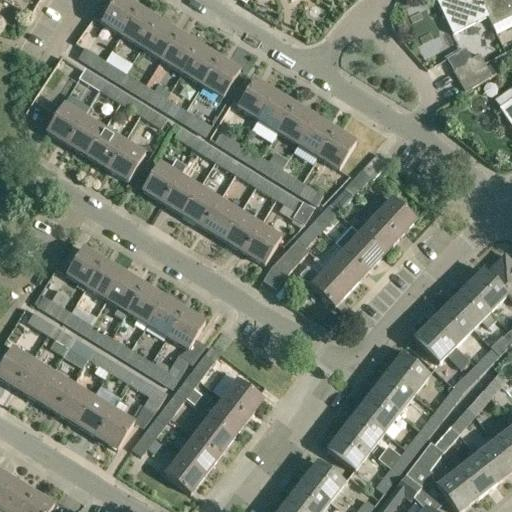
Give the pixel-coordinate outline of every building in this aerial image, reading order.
[(121,38),(138,11),(120,0),(116,0),(101,26),(121,38)] [(477,0),(441,0),(436,3),(452,36),(487,19),(488,20),(477,0)] [(511,0),(477,0),(488,20),(487,19),(491,28),(511,17),(511,0)] [(138,11),(121,38),(142,51),(159,24),(138,11)] [(159,24),(142,51),(162,64),(179,36),(159,24)] [(199,49),(179,36),(162,64),(182,76),(199,49)] [(199,49),(182,76),(203,89),(220,62),(199,49)] [(99,74),(105,65),(84,52),(78,61),(99,74)] [(459,84),(485,68),(479,58),(453,73),(459,84)] [(240,74),(220,62),(203,89),(223,102),(240,74)] [(105,65),(99,74),(119,87),(125,77),(105,65)] [(486,69),(485,68),(459,84),(465,95),(492,79),(491,79),(495,76),(490,67),(486,69)] [(158,68),(146,90),(140,99),(160,112),(166,102),(170,95),(167,93),(168,91),(163,88),(162,90),(158,87),(153,94),(149,92),(162,71),(158,68)] [(99,94),(105,85),(84,72),(78,82),(99,94)] [(125,77),(119,87),(140,99),(146,90),(125,77)] [(257,123),(274,96),(254,83),(237,110),(257,123)] [(105,85),(99,94),(119,107),(125,97),(105,85)] [(274,96),(257,123),(278,136),(294,108),(274,96)] [(125,97),(119,107),(140,119),(145,110),(125,97)] [(186,115),(166,102),(160,112),(181,124),(186,115)] [(511,102),(500,111),(511,127),(511,102)] [(66,148),(83,121),(62,108),(46,135),(66,148)] [(315,121),(294,108),(278,136),(298,148),(315,121)] [(145,110),(140,119),(160,132),(167,123),(145,110)] [(186,115),(181,124),(205,140),(211,130),(186,115)] [(103,133),(83,121),(66,148),(87,160),(103,133)] [(315,121),(298,148),(318,161),(335,134),(315,121)] [(194,153),(200,143),(175,128),(170,134),(176,137),(174,140),(194,153)] [(235,158),(241,149),(215,132),(209,142),(235,158)] [(103,133),(87,160),(107,173),(124,146),(103,133)] [(356,146),(335,134),(318,161),(339,174),(356,146)] [(221,156),(200,143),(194,153),(215,166),(221,156)] [(144,158),(124,146),(107,173),(128,185),(144,158)] [(241,149),(235,158),(256,171),(262,161),(241,149)] [(221,156),(215,166),(235,178),(241,168),(221,156)] [(282,174),(262,161),(256,171),(276,183),(282,174)] [(162,206),(178,179),(158,167),(141,194),(162,206)] [(241,168),(235,178),(245,184),(242,189),(252,195),(255,191),(261,181),(241,168)] [(303,186),(282,174),(276,183),(297,196),(303,186)] [(345,191),(354,200),(370,183),(361,174),(345,191)] [(199,192),(178,179),(162,206),(182,219),(199,192)] [(261,181),(255,191),(276,203),(282,194),(261,181)] [(323,199),(303,186),(297,196),(317,209),(323,199)] [(354,200),(345,191),(329,208),(338,217),(354,200)] [(219,204),(199,192),(182,219),(203,231),(219,204)] [(282,194),(276,203),(297,216),(293,222),(304,228),(313,213),(282,194)] [(369,213),(399,241),(416,223),(393,202),(383,212),(376,205),(369,213)] [(219,204),(203,231),(223,244),(240,216),(219,204)] [(338,217),(329,208),(313,226),(322,234),(338,217)] [(399,241),(369,213),(362,220),(369,227),(360,237),(383,259),(399,241)] [(240,216),(223,244),(244,256),(260,229),(261,229),(264,223),(253,216),(249,222),(240,216)] [(313,226),(296,243),(306,252),(322,234),(313,226)] [(260,229),(244,256),(264,269),(280,241),(261,229),(260,229)] [(383,259),(360,237),(351,230),(336,247),(344,254),(367,276),(383,259)] [(306,252),(296,243),(280,261),(288,270),(306,252)] [(86,291),(103,264),(83,252),(66,279),(86,291)] [(367,276),(344,254),(328,272),(351,294),(367,276)] [(486,276),(508,300),(511,303),(511,265),(505,258),(486,276)] [(103,264),(86,291),(107,304),(123,277),(103,264)] [(351,294),(328,272),(320,280),(308,269),(299,279),(335,311),(351,294)] [(508,300),(486,276),(483,273),(466,291),(491,316),(508,300)] [(144,289),(123,277),(107,304),(127,316),(144,289)] [(144,289),(127,316),(148,329),(164,302),(144,289)] [(491,316),(466,291),(448,308),(473,333),(491,316)] [(65,327),(71,316),(43,299),(36,309),(65,327)] [(185,314),(164,302),(148,329),(168,341),(185,314)] [(473,333),(448,308),(431,325),(456,350),(473,333)] [(185,314),(168,341),(187,353),(188,354),(195,343),(205,327),(185,314)] [(71,316),(65,327),(85,339),(91,329),(71,316)] [(47,339),(53,330),(32,317),(26,327),(47,339)] [(8,339),(16,343),(25,327),(17,323),(8,339)] [(456,350),(431,325),(414,342),(439,368),(456,350)] [(91,329),(85,339),(106,351),(112,341),(91,329)] [(74,342),(53,330),(47,339),(68,352),(74,342)] [(511,346),(511,338),(509,335),(491,352),(499,360),(511,346)] [(112,341),(106,351),(126,364),(132,354),(112,341)] [(94,354),(74,342),(68,352),(88,364),(94,354)] [(153,366),(147,376),(173,392),(188,367),(191,368),(206,349),(195,343),(188,354),(187,353),(179,359),(169,376),(153,366)] [(0,382),(15,392),(32,364),(11,352),(0,369),(0,382)] [(499,360),(491,352),(475,368),(482,376),(499,360)] [(94,354),(88,364),(109,376),(114,367),(94,354)] [(132,354),(126,364),(147,376),(153,366),(132,354)] [(205,358),(191,377),(200,384),(214,365),(205,358)] [(386,378),(415,400),(430,380),(402,358),(386,378)] [(52,377),(32,364),(15,392),(36,404),(52,377)] [(114,367),(109,376),(129,388),(135,379),(114,367)] [(475,368),(453,390),(453,391),(461,398),(482,376),(475,368)] [(52,377),(36,404),(56,417),(73,389),(52,377)] [(191,377),(176,396),(185,403),(187,400),(194,405),(200,398),(193,393),(200,384),(191,377)] [(507,384),(499,377),(483,394),(491,402),(507,384)] [(386,378),(372,396),(400,419),(415,400),(386,378)] [(166,398),(135,379),(129,388),(149,401),(144,409),(155,416),(159,410),(166,398)] [(238,383),(223,402),(249,422),(263,403),(238,383)] [(73,389),(56,417),(76,429),(93,402),(73,389)] [(176,396),(162,415),(171,422),(185,403),(176,396)] [(372,396),(357,415),(386,437),(400,419),(372,396)] [(434,414),(443,422),(458,403),(448,396),(434,414)] [(113,414),(93,402),(76,429),(97,441),(113,414)] [(249,422),(223,402),(209,421),(235,441),(249,422)] [(119,405),(113,414),(97,441),(118,454),(134,427),(122,419),(127,410),(119,405)] [(467,412),(451,430),(459,438),(475,420),(467,412)] [(434,414),(419,433),(428,440),(443,422),(434,414)] [(171,422),(162,415),(147,434),(156,441),(171,422)] [(357,415),(342,434),(371,456),(386,437),(357,415)] [(235,441),(209,421),(194,440),(220,460),(235,441)] [(451,430),(435,449),(444,456),(459,438),(451,430)] [(511,430),(494,445),(511,468),(511,430)] [(428,440),(419,433),(405,452),(414,459),(428,440)] [(156,441),(147,434),(132,454),(141,460),(147,453),(154,458),(161,448),(155,443),(156,441)] [(371,456),(342,434),(327,453),(356,476),(371,456)] [(194,440),(180,459),(206,478),(220,460),(194,440)] [(511,468),(494,445),(475,459),(497,488),(511,476),(511,468)] [(445,456),(444,456),(435,449),(431,446),(406,478),(422,491),(422,490),(423,491),(433,478),(427,473),(441,455),(444,457),(445,456)] [(405,452),(390,471),(399,478),(414,459),(405,452)] [(206,478),(180,459),(166,478),(191,497),(206,478)] [(475,459),(456,474),(478,503),(497,488),(475,459)] [(318,466),(303,485),(331,507),(345,487),(318,466)] [(390,471),(390,472),(375,491),(384,498),(399,478),(390,471)] [(465,511),(478,503),(456,474),(436,489),(454,511),(465,511)] [(0,505),(13,484),(0,476),(0,505)] [(396,491),(382,509),(385,511),(393,511),(403,499),(411,505),(422,491),(406,478),(396,491)] [(13,484),(0,505),(0,511),(23,511),(33,496),(13,484)] [(303,485),(288,504),(298,511),(326,511),(331,507),(303,485)] [(33,496),(23,511),(52,511),(54,509),(33,496)] [(365,503),(358,511),(372,511),(374,510),(365,503)]
